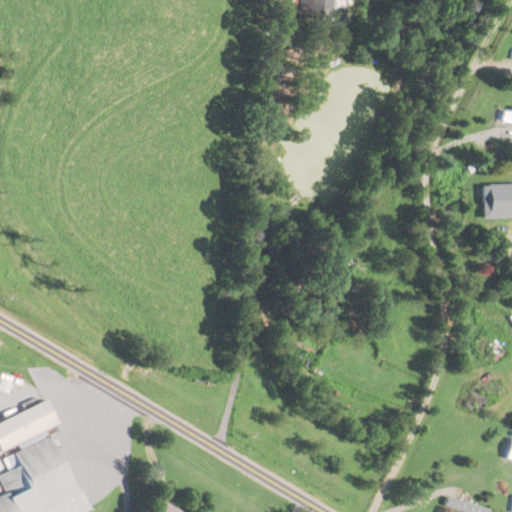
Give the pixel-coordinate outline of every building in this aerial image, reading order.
[(298,0),(297,20),(336,24),(338,0),(298,0)] [(511,110),(504,109),(503,123),(511,123),(511,110)] [(510,187),(491,186),(490,219),(511,220),(511,205),(510,206),(510,187)] [(81,511),(48,429),(55,426),(46,403),(0,421),(0,452),(15,447),(17,452),(3,458),(8,471),(0,474),(0,489),(3,497),(0,498),(0,511),(81,511)] [(488,511),(489,509),(446,499),(444,509),(456,511),(488,511)] [(179,511),(162,500),(154,511),(179,511)]
